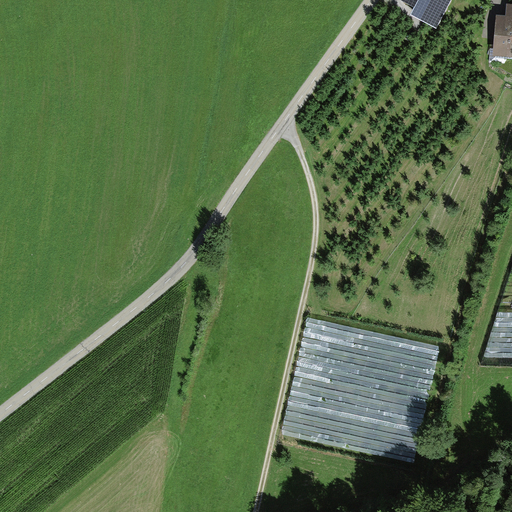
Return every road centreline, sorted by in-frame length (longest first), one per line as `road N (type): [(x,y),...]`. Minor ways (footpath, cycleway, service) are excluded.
road 1 (unclassified): [(0,413),(125,317),(195,250),(370,0)]
road 2 (track): [(284,120),(310,179),(316,228),(255,511)]
